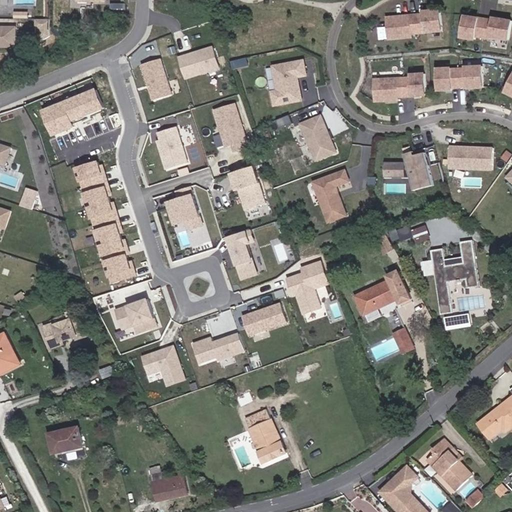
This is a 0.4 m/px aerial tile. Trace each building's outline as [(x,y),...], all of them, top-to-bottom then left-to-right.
[(106,2),(106,0),(71,0),(71,9),(94,9),(94,2),(106,2)] [(443,31),(441,10),(425,12),(425,14),(388,18),(390,40),(413,38),(412,34),(443,31)] [(510,40),(511,24),(511,21),(494,18),(494,21),(466,16),(463,37),(476,40),(477,36),(492,39),(492,37),(510,40)] [(0,48),(13,49),(13,30),(0,29),(0,48)] [(213,45),(178,56),(186,79),(220,68),(213,45)] [(160,57),(139,64),(151,102),(173,95),(160,57)] [(301,84),(299,77),(307,75),(305,61),(275,66),(280,91),(274,92),(276,105),(303,100),(299,84),(301,84)] [(484,88),(482,67),(466,68),(466,69),(452,70),(452,69),(438,69),(439,90),(453,90),(453,88),(467,87),(467,89),(484,88)] [(426,95),(425,74),(412,74),(412,78),(375,80),(376,101),(399,100),(398,97),(426,95)] [(94,89),(40,110),(50,137),(74,127),(72,122),(102,110),(94,89)] [(249,139),(236,102),(213,109),(225,147),(230,145),(239,142),(249,139)] [(338,152),(322,116),(302,124),(318,161),(338,152)] [(189,163),(177,126),(153,133),(165,171),(189,163)] [(230,145),(233,153),(242,150),(239,142),(230,145)] [(0,164),(5,166),(10,149),(0,145),(0,164)] [(493,170),(494,148),(451,147),(450,168),(493,170)] [(434,185),(429,166),(425,153),(413,157),(412,153),(405,154),(407,162),(391,162),(391,178),(412,178),(412,180),(415,180),(417,189),(434,185)] [(97,165),(95,160),(73,167),(110,285),(137,276),(132,260),(127,262),(124,252),(129,251),(125,239),(121,240),(118,234),(124,232),(114,201),(109,203),(107,196),(111,194),(102,164),(97,165)] [(444,183),(439,163),(429,166),(434,185),(434,186),(444,183)] [(254,164),(227,171),(233,191),(238,189),(244,210),(266,204),(254,164)] [(339,192),(337,186),(350,181),(346,170),(308,185),(316,206),(323,203),(330,222),(348,216),(341,197),(339,198),(337,193),(339,192)] [(165,201),(173,225),(185,222),(201,216),(192,185),(174,190),(176,197),(165,201)] [(38,191),(25,187),(19,205),(32,210),(38,191)] [(11,211),(0,207),(0,226),(5,228),(11,211)] [(185,222),(187,231),(204,225),(201,216),(185,222)] [(405,234),(401,225),(390,230),(395,239),(405,234)] [(225,236),(240,281),(257,275),(247,244),(250,243),(246,229),(225,236)] [(394,249),(386,234),(377,239),(386,254),(394,249)] [(481,287),(473,240),(461,242),(465,263),(447,266),(445,248),(432,250),(443,315),(455,313),(450,283),(467,280),(469,289),(481,287)] [(286,278),(293,297),(296,296),(303,314),(315,310),(322,307),(316,289),(330,284),(321,260),(299,267),(301,273),(286,278)] [(366,315),(400,299),(402,304),(412,298),(399,271),(389,276),(391,281),(357,297),(366,315)] [(26,299),(22,291),(14,296),(18,304),(26,299)] [(160,327),(147,294),(108,309),(117,331),(133,325),(137,336),(160,327)] [(241,315),(248,336),(287,323),(280,302),(241,315)] [(304,314),(307,321),(317,317),(315,310),(304,314)] [(76,335),(68,315),(40,326),(50,351),(65,345),(63,341),(76,335)] [(471,326),(469,315),(448,319),(449,329),(471,326)] [(416,348),(407,329),(399,332),(408,351),(416,348)] [(192,342),(199,363),(216,358),(217,362),(246,353),(239,332),(212,340),(211,336),(192,342)] [(408,351),(399,332),(396,334),(405,353),(408,351)] [(0,368),(14,362),(6,345),(11,342),(7,333),(0,336),(0,368)] [(0,375),(23,364),(11,342),(6,345),(14,362),(0,368),(0,375)] [(140,354),(147,375),(161,371),(167,387),(186,380),(174,343),(140,354)] [(240,406),(253,401),(249,393),(237,398),(240,406)] [(68,403),(66,397),(51,401),(53,408),(68,403)] [(511,397),(480,424),(492,439),(504,429),(506,432),(511,427),(511,397)] [(287,453),(267,409),(246,418),(265,462),(287,453)] [(136,422),(134,416),(114,421),(116,427),(136,422)] [(84,447),(80,427),(50,434),(55,453),(65,451),(83,447),(84,447)] [(461,462),(451,451),(454,448),(445,439),(433,450),(436,453),(429,460),(458,491),(474,475),(461,462)] [(85,455),(83,447),(65,451),(67,459),(85,455)] [(464,459),(454,448),(451,451),(461,462),(464,459)] [(428,511),(411,494),(411,483),(418,476),(409,466),(396,478),(399,481),(393,487),(390,484),(381,492),(399,511),(428,511)] [(189,494),(184,476),(169,479),(167,472),(161,473),(160,467),(151,469),(159,501),(189,494)] [(502,497),(509,490),(503,484),(496,491),(502,497)] [(486,498),(480,491),(477,494),(483,500),(486,498)] [(475,508),(483,500),(477,494),(469,501),(475,508)]
